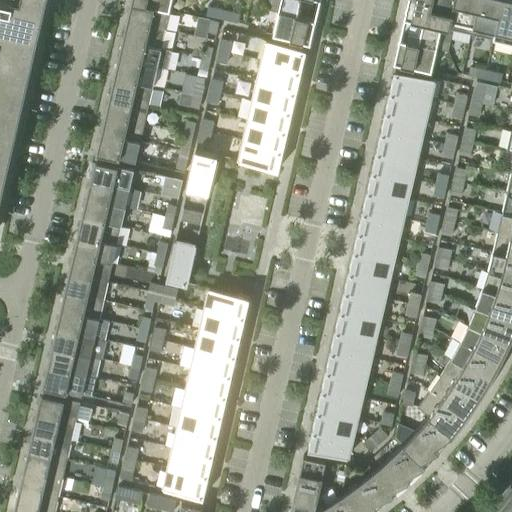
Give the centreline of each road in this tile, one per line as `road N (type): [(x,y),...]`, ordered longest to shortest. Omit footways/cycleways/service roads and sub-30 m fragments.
road 1 (residential): [(246,511),(363,0)]
road 2 (residential): [(26,288),(92,0)]
